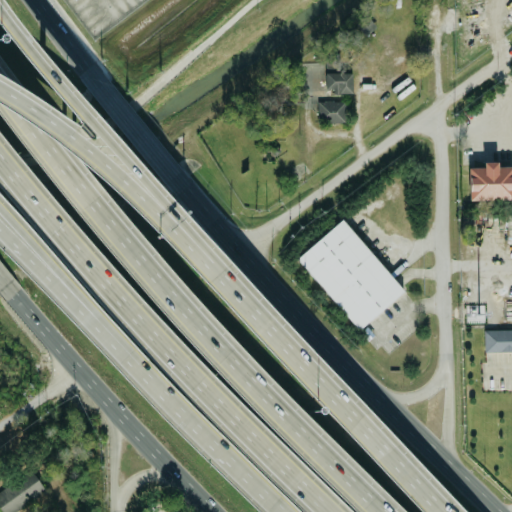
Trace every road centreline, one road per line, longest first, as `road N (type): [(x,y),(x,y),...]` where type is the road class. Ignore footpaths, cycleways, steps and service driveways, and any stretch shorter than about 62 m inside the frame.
road 1 (motorway): [(391,511),(157,274),(0,72)]
road 2 (primary): [(502,511),(240,249),(160,154)]
road 3 (motorway): [(0,164),(173,361),(303,492)]
road 4 (motorway): [(266,316),(0,1)]
road 5 (motorway): [(266,316),(115,169),(1,85)]
road 6 (residential): [(438,15),(444,354)]
road 7 (residential): [(511,49),(240,249)]
road 8 (primary): [(3,287),(75,372),(217,511)]
road 9 (motorway): [(0,205),(181,406)]
road 10 (motorway): [(451,511),(266,316)]
road 11 (motorway): [(0,227),(181,406)]
road 12 (motorway): [(181,406),(288,511)]
